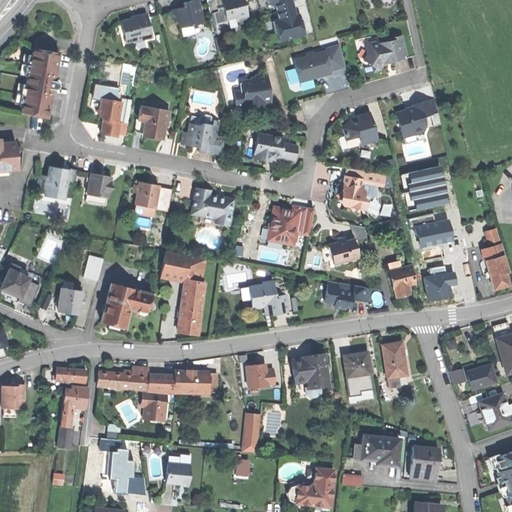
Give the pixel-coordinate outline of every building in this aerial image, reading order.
[(172,11),(175,22),(178,21),(180,28),(203,22),(199,4),(195,5),(194,0),(188,2),(184,3),(186,7),(172,11)] [(210,0),(206,1),(212,25),(227,22),(226,19),(222,1),(221,0),(218,0),(215,1),(214,0),(210,0)] [(225,0),(222,1),(226,19),(236,17),(237,22),(249,19),(243,0),(225,0)] [(273,3),(276,18),(272,19),(277,40),(303,34),(298,12),(294,13),(291,0),(267,0),(268,4),(273,3)] [(120,22),(125,43),(134,41),(134,42),(152,38),(146,14),(138,16),(138,18),(132,19),(120,22)] [(379,38),(364,41),(367,50),(368,52),(363,60),(371,65),(372,67),(373,72),(380,70),(386,60),(393,61),(400,59),(407,58),(402,36),(379,41),(379,38)] [(338,44),(291,58),(297,81),(345,67),(338,44)] [(21,112),(48,117),(53,90),(54,81),(59,53),(32,48),(31,55),(29,66),(27,76),(26,85),(24,95),(22,105),(21,112)] [(243,91),(234,92),(236,107),(245,106),(245,110),(256,108),(256,102),(259,100),(260,100),(270,99),(267,74),(255,75),(252,80),(242,81),(243,91)] [(117,122),(120,102),(101,99),(99,109),(96,111),(102,120),(100,133),(107,135),(116,136),(116,134),(118,123),(118,122),(117,122)] [(406,110),(395,113),(402,139),(404,138),(403,135),(414,132),(419,135),(425,124),(423,117),(437,113),(433,99),(412,105),(413,108),(414,111),(406,113),(406,110)] [(130,104),(120,102),(117,122),(118,122),(118,123),(127,125),(130,104)] [(139,106),(137,120),(144,121),(142,134),(151,135),(162,137),(164,125),(167,125),(169,111),(139,106)] [(342,128),(346,140),(359,137),(361,144),(378,140),(370,112),(361,115),(355,117),(356,118),(352,119),(351,121),(350,120),(342,128)] [(188,119),(187,124),(198,125),(202,124),(212,125),(211,135),(216,136),(219,122),(213,120),(209,116),(204,115),(199,118),(190,116),(190,119),(188,119)] [(133,132),(142,134),(144,121),(137,120),(136,120),(133,132)] [(127,125),(118,123),(116,134),(125,136),(127,125)] [(200,146),(199,152),(205,153),(213,154),(216,136),(211,135),(212,125),(202,124),(198,125),(187,124),(186,133),(182,133),(180,144),(194,146),(196,145),(200,146)] [(284,138),(258,134),(254,154),(256,155),(256,157),(257,157),(257,160),(267,161),(268,159),(274,160),(274,157),(295,160),(297,146),(283,144),(284,138)] [(223,137),(216,136),(213,154),(220,155),(223,137)] [(0,171),(17,170),(15,142),(0,143),(0,171)] [(54,168),(48,167),(47,177),(39,175),(37,191),(41,192),(52,194),(55,198),(63,199),(66,181),(67,173),(65,170),(59,169),(54,168)] [(59,167),(59,169),(65,170),(67,173),(66,181),(75,182),(77,170),(59,167)] [(346,169),(345,177),(361,180),(387,184),(388,176),(346,169)] [(100,175),(90,173),(87,194),(106,198),(108,191),(112,188),(111,185),(108,181),(109,177),(100,175)] [(361,180),(345,177),(343,184),(342,191),(336,195),(341,198),(341,200),(344,205),(350,206),(353,211),(360,212),(364,209),(365,202),(362,198),(363,191),(360,186),(361,180)] [(149,184),(138,182),(138,186),(137,193),(134,205),(154,208),(158,187),(158,186),(149,184)] [(171,190),(158,187),(154,208),(154,210),(167,212),(171,190)] [(196,188),(192,208),(202,210),(201,216),(215,219),(214,224),(229,226),(233,200),(221,197),(220,199),(214,198),(214,196),(210,195),(211,190),(203,189),(196,188)] [(54,202),(55,198),(52,194),(41,192),(40,200),(54,202)] [(105,205),(106,198),(87,194),(85,202),(105,205)] [(292,206),(292,209),(299,210),(299,212),(313,214),(313,209),(292,206)] [(283,209),(273,207),(271,220),(269,220),(268,227),(270,227),(269,230),(271,230),(270,238),(283,240),(282,243),(293,245),(293,242),(295,242),(296,234),(309,236),(313,214),(299,212),(299,210),(292,209),(292,210),(283,209)] [(450,213),(459,257),(466,256),(457,212),(450,213)] [(437,249),(447,246),(439,214),(418,219),(420,229),(418,230),(421,243),(423,242),(426,251),(437,249)] [(352,225),(354,238),(367,236),(365,223),(352,225)] [(484,229),(487,242),(500,240),(497,226),(484,229)] [(328,245),(333,265),(359,258),(354,240),(346,242),(345,238),(341,240),(337,240),(338,243),(328,245)] [(481,249),(484,261),(502,256),(499,244),(481,249)] [(160,276),(184,280),(187,258),(163,254),(160,276)] [(7,263),(10,264),(18,267),(20,268),(23,262),(10,256),(7,263)] [(83,277),(97,281),(102,259),(88,256),(83,277)] [(484,261),(492,291),(500,288),(508,286),(504,274),(507,273),(502,256),(484,261)] [(187,258),(184,280),(191,281),(194,259),(187,258)] [(194,259),(191,281),(200,282),(204,260),(194,259)] [(386,264),(388,271),(399,269),(397,261),(386,264)] [(0,289),(8,294),(20,298),(24,289),(26,284),(28,278),(23,276),(16,273),(17,270),(18,267),(10,264),(0,288),(0,289)] [(399,269),(388,271),(393,289),(396,288),(398,297),(404,295),(409,294),(406,286),(414,284),(410,266),(399,269)] [(184,280),(181,298),(197,301),(198,298),(201,298),(204,283),(200,282),(191,281),(184,280)] [(62,281),(57,312),(66,313),(77,315),(80,291),(71,290),(72,282),(62,281)] [(268,306),(269,316),(276,315),(286,313),(284,296),(274,297),(271,282),(261,284),(261,287),(250,289),(251,299),(249,299),(251,311),(263,309),(263,307),(268,306)] [(328,282),(325,302),(335,304),(334,308),(339,309),(344,310),(344,308),(351,309),(352,301),(368,304),(371,289),(328,282)] [(109,285),(101,321),(110,323),(110,321),(116,322),(125,324),(129,308),(136,309),(137,312),(142,313),(144,311),(145,312),(147,307),(145,304),(147,294),(109,285)] [(39,308),(46,311),(51,297),(44,294),(39,308)] [(186,333),(196,334),(201,301),(197,301),(181,298),(176,331),(186,333)] [(492,327),(495,339),(510,335),(507,323),(499,325),(492,327)] [(495,339),(504,374),(507,374),(510,373),(511,372),(511,340),(510,335),(495,339)] [(400,377),(405,376),(403,362),(400,343),(380,346),(385,379),(397,377),(400,377)] [(342,357),(345,377),(346,377),(353,376),(368,374),(367,365),(365,354),(360,355),(350,356),(342,357)] [(310,358),(300,359),(301,361),(305,389),(318,387),(326,386),(322,356),(310,358)] [(319,393),(318,387),(305,389),(301,361),(289,363),(294,395),(296,397),(305,396),(308,399),(316,398),(319,393)] [(54,375),(67,376),(68,365),(55,364),(54,375)] [(66,380),(71,380),(84,382),(85,367),(76,366),(68,365),(67,376),(66,379),(66,380)] [(131,368),(130,375),(139,376),(140,368),(135,368),(131,368)] [(148,369),(140,368),(139,376),(147,376),(147,375),(148,369)] [(270,369),(271,388),(281,389),(280,368),(270,369)] [(465,375),(469,389),(494,382),(490,368),(489,368),(482,370),(475,372),(465,375)] [(449,373),(453,385),(462,382),(459,373),(458,370),(449,373)] [(175,371),(174,380),(174,392),(205,394),(206,383),(206,373),(189,372),(175,371)] [(109,374),(97,373),(97,386),(114,387),(115,374),(109,374)] [(122,375),(115,374),(114,387),(122,388),(122,375)] [(130,375),(129,375),(128,388),(142,389),(146,389),(147,376),(139,376),(130,375)] [(170,376),(147,375),(147,376),(146,389),(146,393),(166,394),(173,395),(174,392),(174,380),(170,380),(170,376)] [(387,388),(399,386),(397,377),(385,379),(387,388)] [(71,380),(71,385),(75,385),(75,390),(85,391),(86,382),(84,382),(71,380)] [(214,383),(206,383),(205,394),(213,394),(214,383)] [(2,407),(25,408),(26,385),(12,385),(2,384),(2,407)] [(69,404),(84,405),(84,398),(85,391),(75,390),(75,385),(71,385),(64,384),(62,403),(69,404)] [(265,403),(272,403),(273,392),(281,393),(281,389),(271,388),(267,388),(265,403)] [(346,389),(338,390),(341,415),(350,413),(346,389)] [(281,393),(273,392),(272,403),(280,404),(281,393)] [(146,393),(142,393),(141,406),(144,406),(144,420),(165,421),(166,394),(146,393)] [(482,420),(486,431),(510,422),(500,394),(476,403),(480,414),(482,413),(484,419),(482,420)] [(67,422),(69,404),(62,403),(60,422),(67,422)] [(258,413),(243,412),(240,450),(255,451),(258,413)] [(72,423),(67,422),(60,422),(58,442),(69,443),(72,423)] [(380,460),(397,462),(398,446),(399,435),(362,432),(362,441),(354,440),(353,454),(380,456),(380,460)] [(128,493),(145,495),(144,478),(134,478),(135,462),(128,461),(129,450),(119,449),(120,441),(101,438),(99,449),(112,451),(110,480),(116,480),(115,494),(128,495),(128,493)] [(412,443),(410,474),(413,474),(433,475),(435,455),(437,456),(438,445),(412,443)] [(511,450),(495,457),(500,470),(497,471),(502,485),(507,500),(510,499),(511,503),(511,450)] [(169,456),(167,465),(194,476),(193,455),(179,454),(181,456),(169,456)] [(439,456),(437,456),(435,455),(433,475),(413,474),(413,476),(437,478),(438,466),(439,456)] [(248,459),(234,458),(233,474),(246,475),(248,459)] [(315,499),(330,500),(333,466),(314,464),(313,479),(309,483),(295,482),(289,484),(286,489),(288,497),(295,501),(303,501),(315,503),(315,499)] [(167,465),(167,484),(176,486),(190,488),(194,476),(167,465)] [(62,471),(52,469),(51,479),(61,480),(62,471)] [(341,481),(361,482),(362,472),(341,471),(341,481)] [(439,511),(441,501),(431,500),(424,500),(414,499),(412,511),(439,511)]
